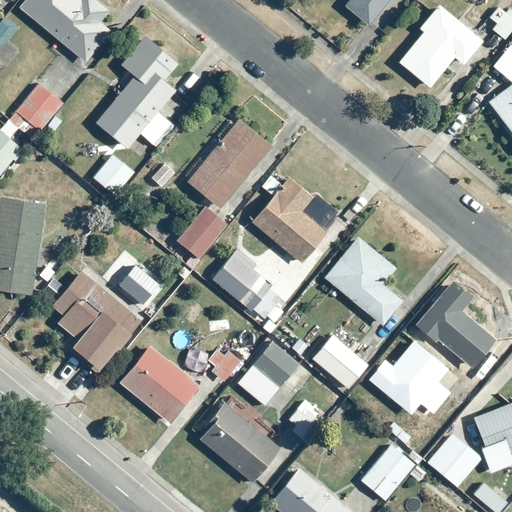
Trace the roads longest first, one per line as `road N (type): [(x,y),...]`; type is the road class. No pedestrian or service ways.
road 1 (residential): [(196,0),(511,262)]
road 2 (tertiary): [(0,392),(144,511)]
